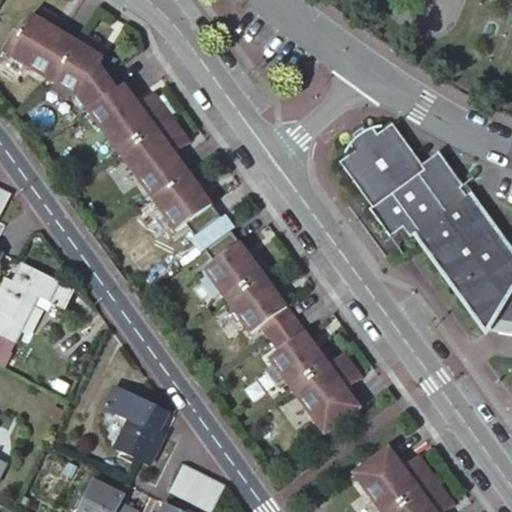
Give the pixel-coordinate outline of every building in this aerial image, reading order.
[(2,52),(77,99),(88,112),(175,231),(185,224),(194,236),(220,217),(196,185),(204,179),(195,168),(188,173),(174,154),(189,143),(153,93),(138,104),(124,86),(117,91),(98,66),(102,59),(87,50),(93,40),(81,33),(75,43),(65,36),(71,27),(59,20),(53,29),(30,15),(18,35),(14,32),(2,52)] [(485,333),(511,287),(511,257),(438,154),(421,167),(392,126),(377,136),(372,130),(366,135),(362,130),(353,137),(356,142),(349,147),(352,151),(337,162),(369,207),(366,210),(387,238),(401,228),(409,238),(415,234),(485,333)] [(0,215),(12,191),(0,185),(0,215)] [(325,435),(361,408),(346,389),(361,378),(343,353),(335,359),(328,364),(320,353),(271,286),(278,281),(262,259),(254,265),(230,232),(205,250),(214,262),(203,270),(250,334),(261,326),(279,351),(268,358),(325,435)] [(74,289),(23,261),(13,279),(6,275),(0,285),(0,310),(25,322),(39,295),(65,308),(74,289)] [(327,348),(320,353),(328,364),(335,359),(327,348)] [(164,415),(112,389),(103,407),(130,421),(115,450),(140,463),(149,467),(163,437),(155,432),(164,415)] [(444,511),(453,506),(417,457),(402,468),(388,450),(353,475),(379,511),(444,511)] [(170,495),(182,502),(197,474),(182,466),(168,494),(170,495)] [(197,509),(211,481),(197,474),(182,502),(197,509)] [(202,511),(211,511),(224,487),(211,481),(197,509),(202,511)] [(128,511),(118,507),(122,499),(91,483),(76,511),(128,511)]
